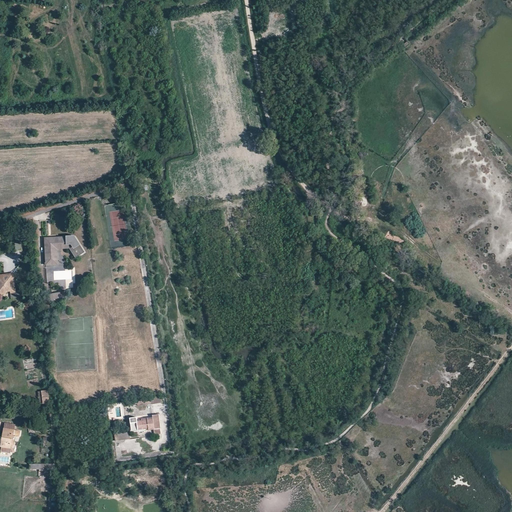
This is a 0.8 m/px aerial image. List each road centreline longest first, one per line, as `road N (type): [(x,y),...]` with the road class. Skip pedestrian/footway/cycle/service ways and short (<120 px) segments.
road 1 (track): [(315,251),(309,197),(267,116),(247,0)]
road 2 (track): [(381,511),(511,346)]
